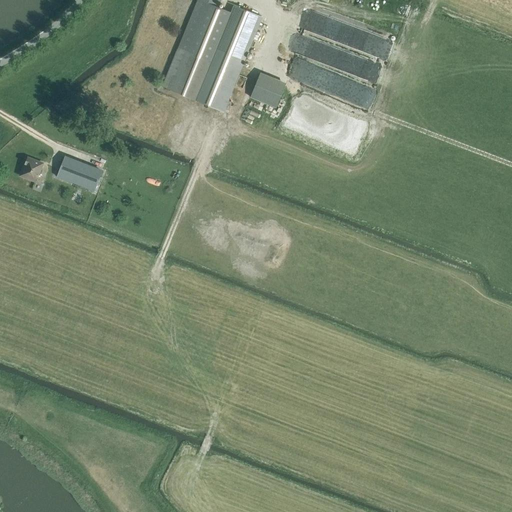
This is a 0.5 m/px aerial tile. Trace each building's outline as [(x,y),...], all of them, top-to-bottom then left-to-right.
[(221,0),(197,0),(163,85),(223,110),(261,15),(234,4),(231,12),(218,8),(221,0)] [(383,54),(388,38),(351,25),(309,10),(307,17),(307,20),(305,27),(304,29),(316,33),(316,44),(318,37),(321,38),(329,38),(330,38),(346,39),(345,45),(363,51),(352,51),(348,49),(331,49),(340,52),(339,69),(365,78),(365,70),(374,70),(374,61),(352,53),(383,54)] [(294,50),(314,60),(322,44),(302,34),(294,50)] [(288,84),(262,74),(251,99),(278,110),(288,84)] [(29,157),(27,159),(21,177),(41,185),(49,165),(29,157)] [(102,173),(91,169),(64,159),(57,178),(95,192),(102,173)]
